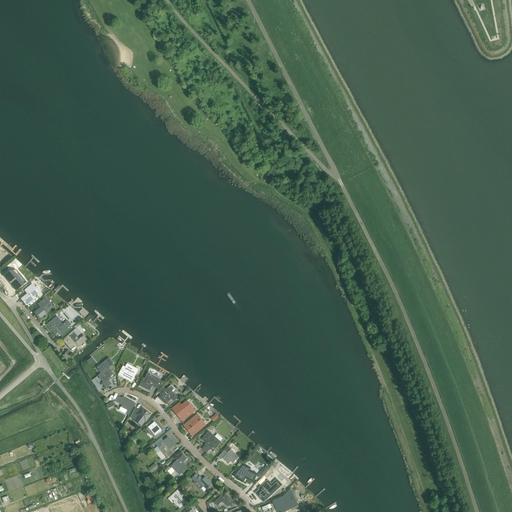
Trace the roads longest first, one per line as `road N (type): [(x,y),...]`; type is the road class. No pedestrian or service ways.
road 1 (unclassified): [(253,511),(144,396),(119,389),(106,396)]
road 2 (residential): [(128,511),(83,417),(41,363)]
